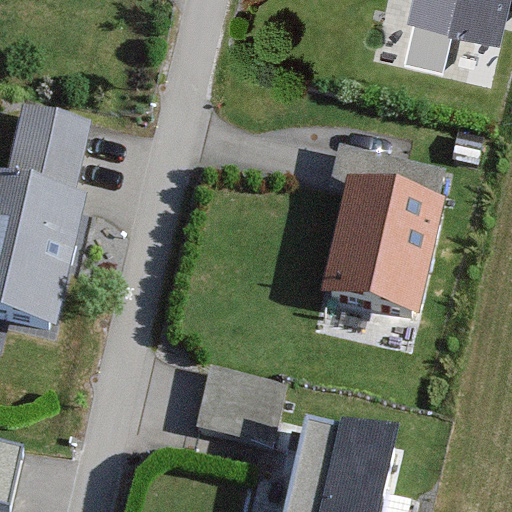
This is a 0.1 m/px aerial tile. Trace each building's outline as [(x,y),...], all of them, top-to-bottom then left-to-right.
[(413,0),(411,10),(495,30),(502,0),(413,0)] [(25,113),(8,191),(73,205),(90,128),(25,113)] [(484,144),(459,138),(453,162),(478,168),(484,144)] [(334,193),(352,197),(439,218),(448,179),(343,154),(334,193)] [(8,191),(0,189),(0,319),(55,332),(83,208),(73,205),(8,191)] [(352,197),(327,303),(414,323),(439,218),(352,197)] [(213,376),(200,430),(270,448),(284,393),(213,376)] [(307,429),(287,511),(382,511),(396,449),(307,429)] [(0,508),(8,510),(20,457),(0,452),(0,508)]
